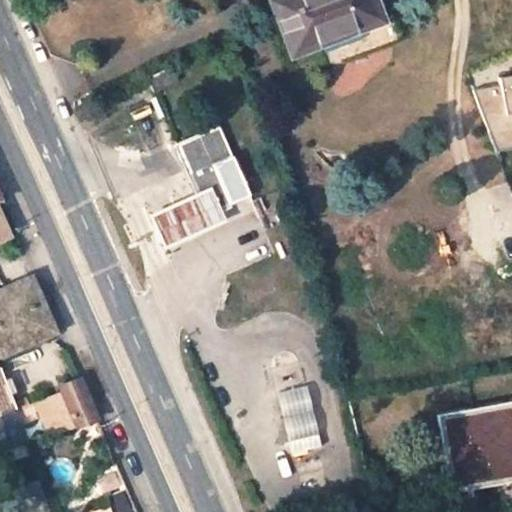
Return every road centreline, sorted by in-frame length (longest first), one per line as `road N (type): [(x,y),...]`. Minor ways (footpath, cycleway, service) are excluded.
road 1 (primary): [(205,511),(0,31)]
road 2 (unknown): [(186,278),(251,422),(273,417)]
